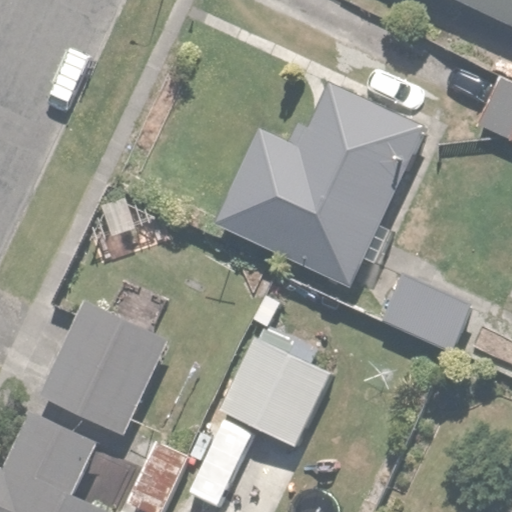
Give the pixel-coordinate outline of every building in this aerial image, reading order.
[(511,0),(462,0),(511,23),(511,0)] [(511,80),(503,78),(485,126),(511,136),(511,80)] [(431,119),(339,80),(322,123),(311,118),(303,138),(264,122),(220,225),(362,285),(431,119)] [(473,298),(407,269),(387,314),(453,343),(473,298)] [(80,301),(41,397),(128,431),(166,335),(80,301)] [(343,367),(260,328),(220,410),(303,450),(343,367)] [(142,511),(87,489),(108,440),(39,412),(18,464),(0,457),(0,511),(142,511)]
